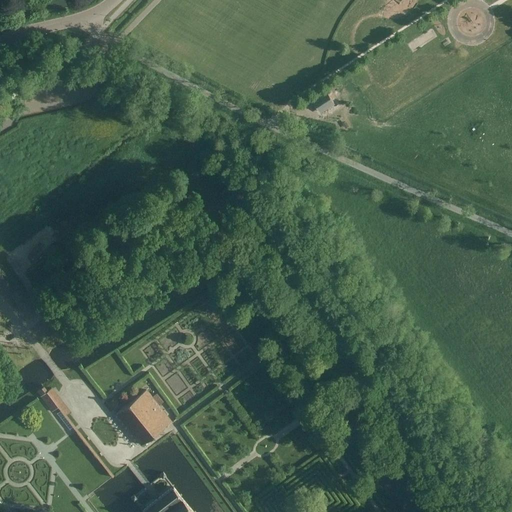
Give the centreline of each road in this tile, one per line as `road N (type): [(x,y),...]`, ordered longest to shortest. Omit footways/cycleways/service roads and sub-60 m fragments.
road 1 (track): [(473,511),(244,195),(20,327)]
road 2 (unclassified): [(511,235),(269,125),(116,45),(87,18)]
